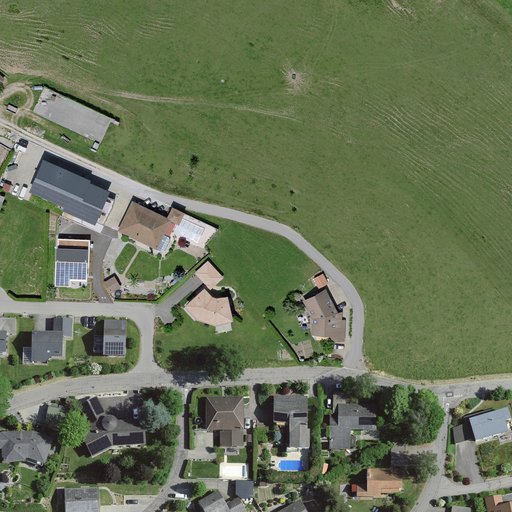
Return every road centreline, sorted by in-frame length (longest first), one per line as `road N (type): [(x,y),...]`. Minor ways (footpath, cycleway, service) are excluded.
road 1 (residential): [(356,377),(358,312),(345,283),(274,226),(167,199)]
road 2 (residential): [(145,379),(139,314),(0,304)]
road 3 (track): [(167,199),(0,123)]
road 4 (residential): [(180,378),(356,377)]
road 5 (residential): [(0,408),(69,385),(145,379)]
road 6 (residential): [(180,378),(182,459),(168,492),(145,511)]
